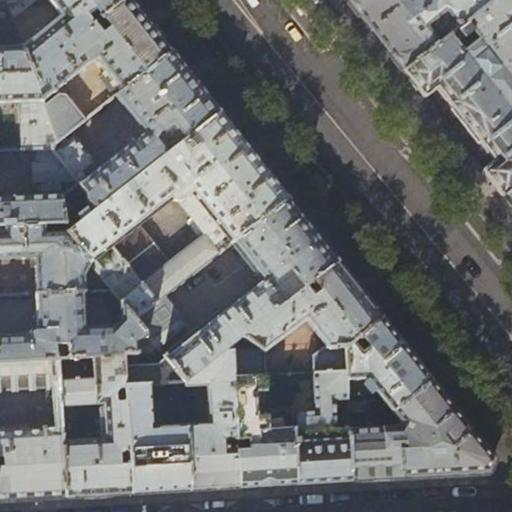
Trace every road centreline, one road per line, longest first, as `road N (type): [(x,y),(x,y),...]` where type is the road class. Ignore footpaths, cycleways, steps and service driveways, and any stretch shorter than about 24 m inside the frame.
road 1 (primary): [(511,345),(240,0)]
road 2 (residential): [(511,501),(332,511)]
